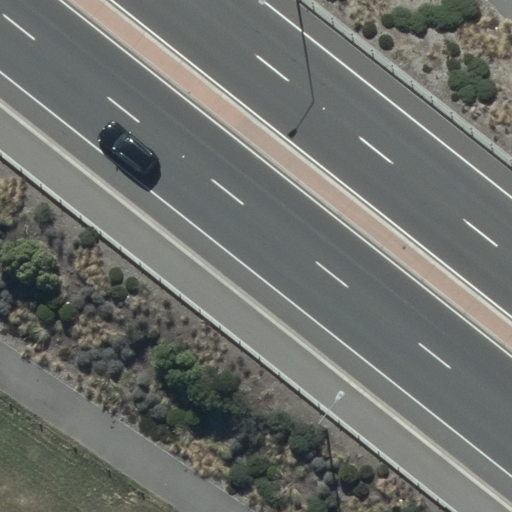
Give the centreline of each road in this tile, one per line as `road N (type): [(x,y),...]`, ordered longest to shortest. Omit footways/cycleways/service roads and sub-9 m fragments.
road 1 (secondary): [(511,427),(0,16)]
road 2 (secondary): [(186,0),(511,259)]
